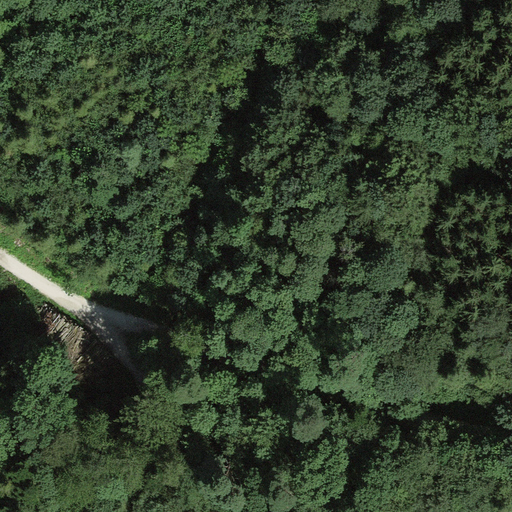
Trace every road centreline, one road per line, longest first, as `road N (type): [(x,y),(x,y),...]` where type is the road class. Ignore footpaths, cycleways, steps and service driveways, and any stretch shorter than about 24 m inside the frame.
road 1 (track): [(0,257),(73,305),(414,424),(511,437)]
road 2 (track): [(73,305),(243,511)]
